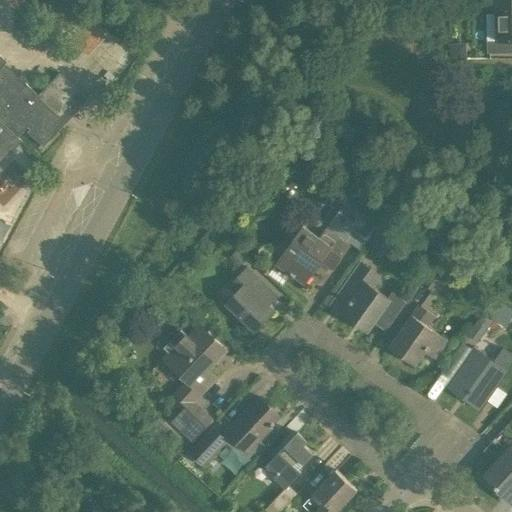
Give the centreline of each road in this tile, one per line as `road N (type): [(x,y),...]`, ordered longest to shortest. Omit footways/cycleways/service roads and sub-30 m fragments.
road 1 (residential): [(405,490),(270,361),(306,325),(448,427),(436,488)]
road 2 (tertiary): [(0,402),(222,0)]
